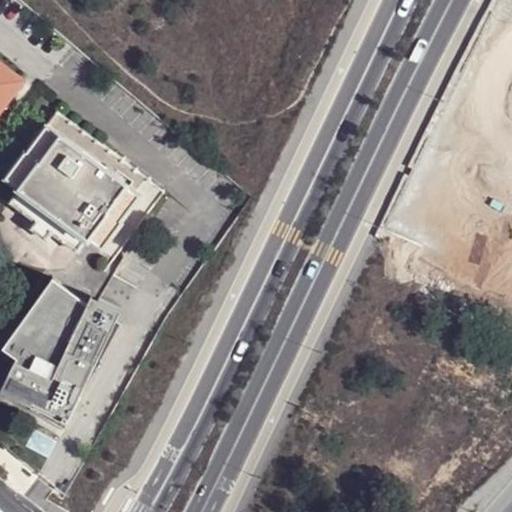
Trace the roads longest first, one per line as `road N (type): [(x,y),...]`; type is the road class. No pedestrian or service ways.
road 1 (tertiary): [(195,511),(442,0)]
road 2 (tertiary): [(405,0),(159,511)]
